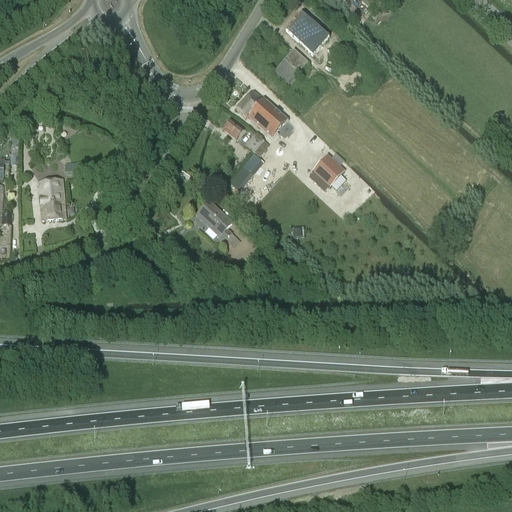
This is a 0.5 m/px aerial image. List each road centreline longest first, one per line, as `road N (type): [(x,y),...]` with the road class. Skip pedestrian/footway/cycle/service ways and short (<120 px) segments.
road 1 (motorway): [(0,474),(511,434)]
road 2 (motorway): [(511,391),(0,431)]
road 3 (motorway): [(511,377),(0,348)]
road 4 (motorway): [(203,511),(511,450)]
road 5 (unclassified): [(0,276),(70,255),(117,229),(166,164),(188,98)]
road 6 (unknown): [(231,57),(364,188),(348,211)]
road 7 (secondary): [(0,98),(102,21)]
road 8 (tertiary): [(188,98),(218,75),(264,0)]
